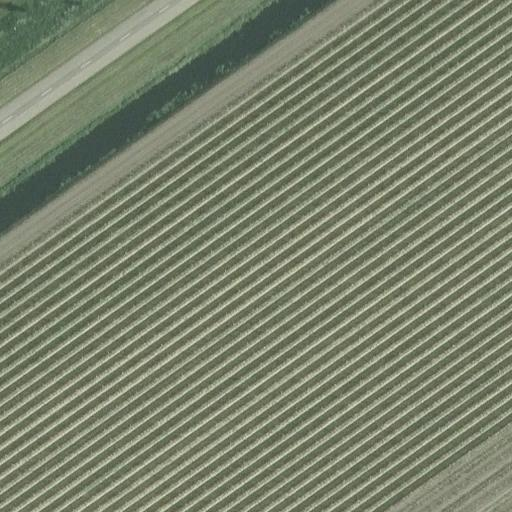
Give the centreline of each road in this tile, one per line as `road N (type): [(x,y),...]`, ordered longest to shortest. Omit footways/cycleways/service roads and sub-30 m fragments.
road 1 (track): [(354,0),(0,248)]
road 2 (unclassified): [(0,126),(180,0)]
